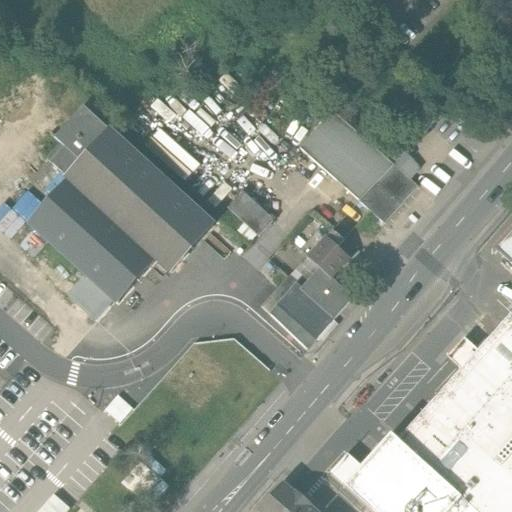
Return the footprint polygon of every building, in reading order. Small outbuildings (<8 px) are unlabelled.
[(67,182),(111,135),(85,111),(55,143),(59,147),(45,162),(67,182)] [(300,151),(385,226),(418,189),(333,113),(300,151)] [(170,274),(212,228),(111,135),(67,182),(155,262),(170,274)] [(115,305),(155,262),(67,182),(28,225),(84,277),(112,302),(115,305)] [(255,236),(258,239),(271,226),(239,196),(227,209),(244,225),(255,236)] [(249,242),(255,236),(244,225),(238,231),(249,242)] [(326,240),(327,241),(308,261),(330,281),(332,280),(348,261),(348,260),(337,249),(344,242),(333,233),(326,240)] [(337,249),(348,260),(348,261),(350,263),(359,253),(345,241),(344,242),(337,249)] [(354,300),(332,280),(330,281),(308,261),(302,267),(315,278),(303,293),(295,286),(269,316),(308,352),(354,300)] [(65,297),(93,323),(112,302),(84,277),(65,297)] [(511,511),(511,317),(480,354),(465,340),(448,359),(463,372),(399,443),(398,444),(474,511),(511,511)] [(474,511),(398,444),(399,443),(393,437),(363,470),(348,456),(330,475),(371,511),(474,511)] [(261,511),(314,511),(310,508),(310,507),(297,496),(296,497),(284,487),(261,511)]
